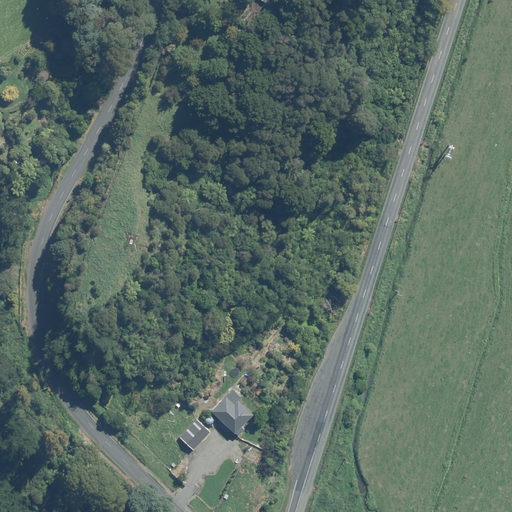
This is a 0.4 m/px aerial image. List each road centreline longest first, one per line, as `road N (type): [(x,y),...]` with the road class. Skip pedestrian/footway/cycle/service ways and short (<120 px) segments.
road 1 (unclassified): [(157,0),(132,65),(51,216),(36,290),(41,338),(60,384),(176,511)]
road 2 (tertiary): [(457,0),(294,511)]
